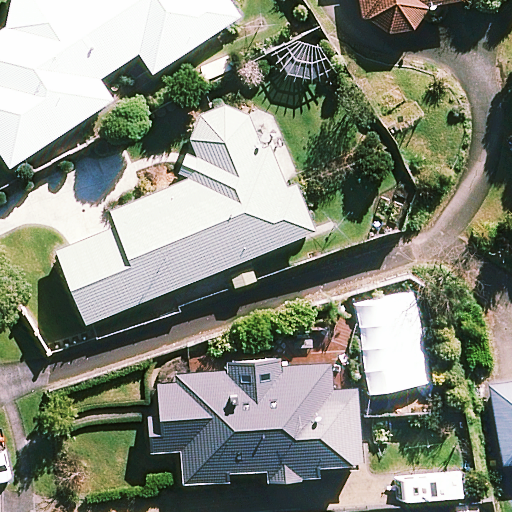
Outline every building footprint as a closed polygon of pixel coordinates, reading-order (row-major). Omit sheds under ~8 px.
[(14,0),(11,24),(0,31),(0,144),(11,162),(112,96),(98,75),(140,47),(154,68),(238,13),(229,0),(14,0)] [(364,0),(366,10),(391,27),(416,22),(427,11),(425,1),(430,0),(364,0)] [(248,109),(225,101),(199,112),(192,132),(207,169),(113,207),(119,222),(59,246),(88,318),(315,226),(277,132),(260,139),(248,109)] [(358,381),(349,381),(346,322),(278,326),(279,347),(279,354),(227,357),(228,368),(151,373),(156,447),(182,445),(184,477),(230,475),(230,464),(267,462),(267,471),(318,468),(317,456),(362,454),(358,381)] [(511,373),(492,376),(496,400),(505,460),(511,459),(511,373)]
